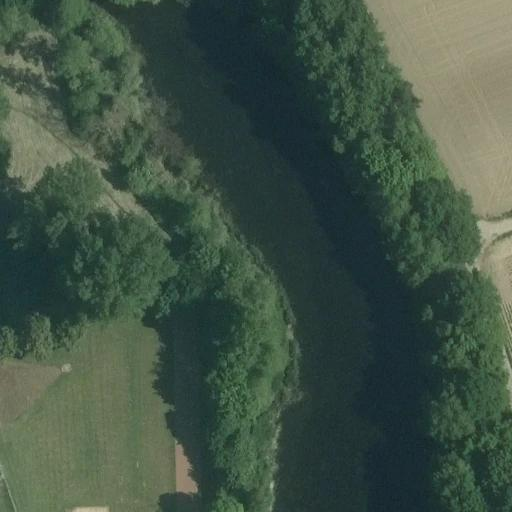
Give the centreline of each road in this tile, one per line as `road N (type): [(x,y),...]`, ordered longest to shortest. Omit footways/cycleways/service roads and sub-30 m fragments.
road 1 (unclassified): [(335,0),(408,123),(465,243)]
road 2 (unclassified): [(465,243),(511,390)]
